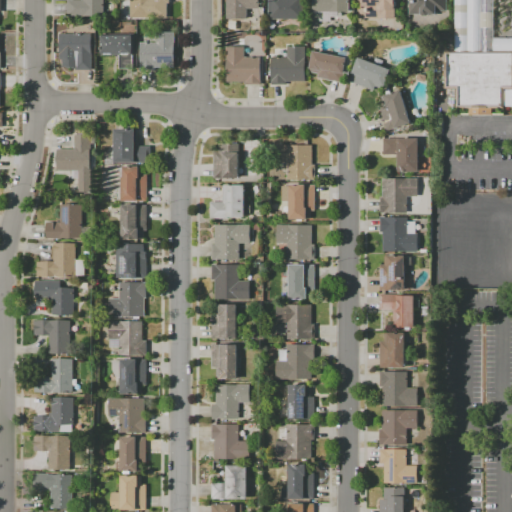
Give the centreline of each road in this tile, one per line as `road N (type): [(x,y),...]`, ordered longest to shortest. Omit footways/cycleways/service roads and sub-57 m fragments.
road 1 (residential): [(198,0),(197,88),(177,175),(178,511)]
road 2 (residential): [(344,129),(344,511)]
road 3 (residential): [(344,129),(324,115),(33,101)]
road 4 (residential): [(32,0),(27,159),(0,278)]
